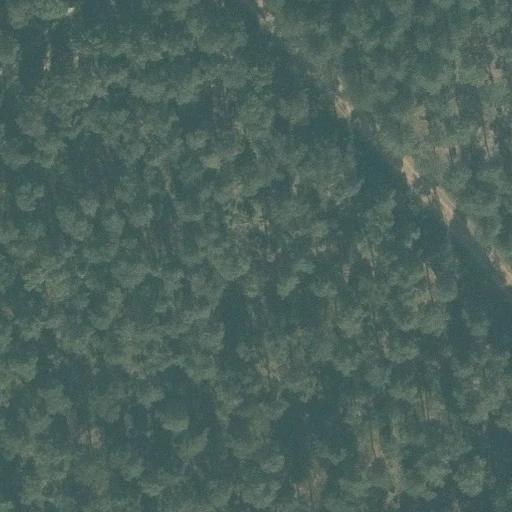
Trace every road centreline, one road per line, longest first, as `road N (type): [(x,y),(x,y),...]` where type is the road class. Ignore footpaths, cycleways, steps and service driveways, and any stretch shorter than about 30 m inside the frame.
road 1 (track): [(511,290),(249,0)]
road 2 (track): [(92,0),(0,83)]
